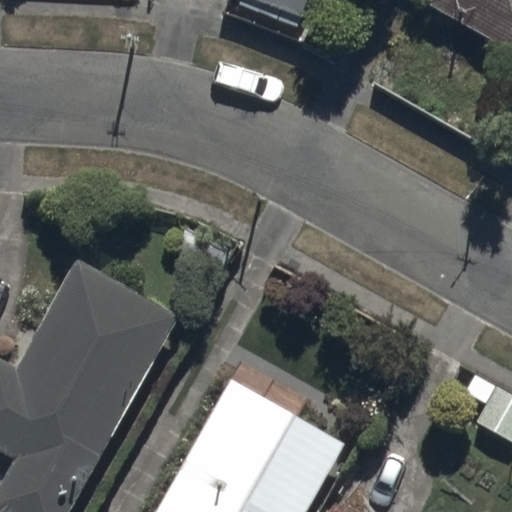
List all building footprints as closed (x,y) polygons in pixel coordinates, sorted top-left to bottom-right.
[(299,36),(311,0),(234,0),(230,12),(299,36)] [(511,74),(511,0),(438,0),(424,26),(511,74)] [(0,507),(8,511),(70,511),(182,309),(77,251),(18,358),(0,348),(0,438),(22,451),(0,491),(0,507)] [(298,511),(341,434),(228,372),(152,511),(298,511)] [(362,511),(341,499),(333,511),(362,511)]
